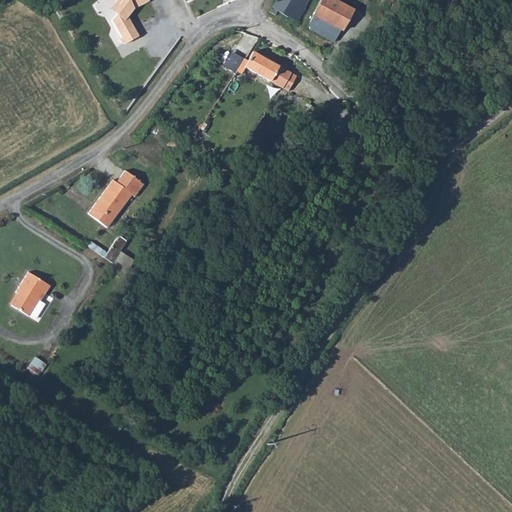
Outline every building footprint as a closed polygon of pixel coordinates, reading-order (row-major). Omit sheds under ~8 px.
[(151,2),(149,0),(120,0),(112,11),(119,16),(114,22),(124,39),(126,44),(127,46),(140,38),(130,19),(135,10),(151,2)] [(309,29),(341,47),(362,14),(334,0),(280,0),(272,14),(278,18),(280,15),(289,20),(295,11),(313,21),(309,29)] [(249,65),(245,63),(239,73),(243,75),(248,68),(292,90),(298,76),(254,55),(249,65)] [(132,197),(114,183),(89,217),(106,230),(132,197)] [(17,295),(22,298),(15,309),(30,319),(31,318),(40,304),(43,305),(52,289),(30,276),(17,295)] [(31,318),(38,322),(47,307),(43,305),(40,304),(31,318)] [(39,376),(46,365),(34,357),(27,368),(39,376)]
